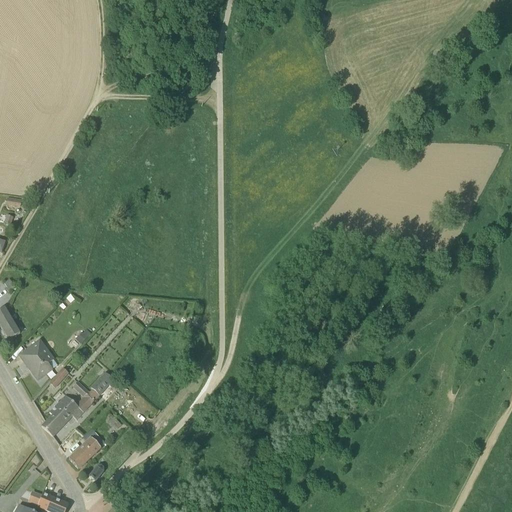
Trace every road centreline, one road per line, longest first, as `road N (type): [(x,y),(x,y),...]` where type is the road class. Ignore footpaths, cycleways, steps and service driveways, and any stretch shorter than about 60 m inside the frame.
road 1 (track): [(103,95),(0,272)]
road 2 (track): [(140,452),(201,374),(209,355),(206,308)]
road 3 (residential): [(0,373),(77,510)]
road 4 (track): [(214,0),(188,55),(103,95)]
road 5 (track): [(511,404),(456,511)]
